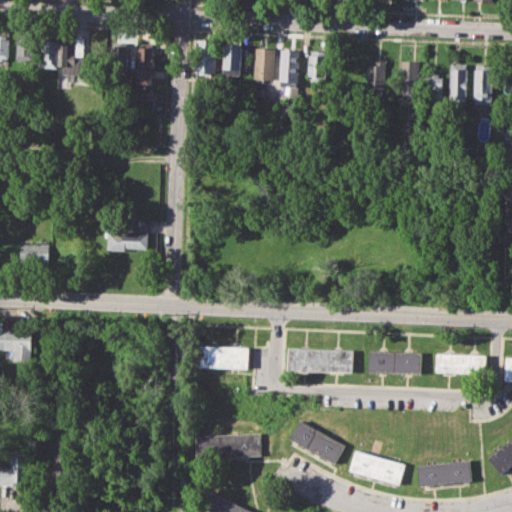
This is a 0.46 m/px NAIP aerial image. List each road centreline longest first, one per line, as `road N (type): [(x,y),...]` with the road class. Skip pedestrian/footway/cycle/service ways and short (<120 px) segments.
road 1 (tertiary): [(0,297),(511,318)]
road 2 (residential): [(0,9),(511,25)]
road 3 (residential): [(185,0),(175,305)]
road 4 (residential): [(165,511),(175,305)]
